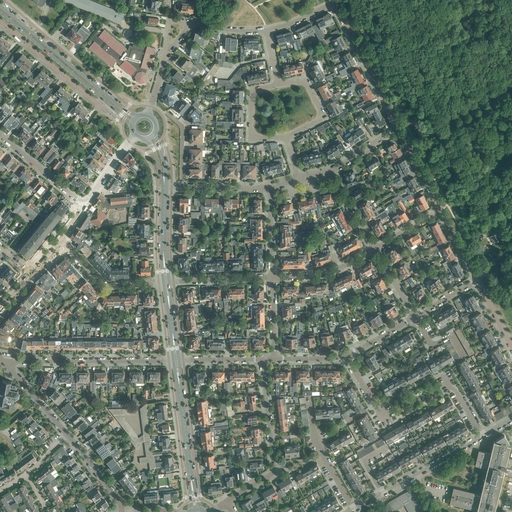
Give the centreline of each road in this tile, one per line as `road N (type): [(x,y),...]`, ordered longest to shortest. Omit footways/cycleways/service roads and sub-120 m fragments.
road 1 (residential): [(396,128),(332,5),(266,30)]
road 2 (secondary): [(138,115),(0,2)]
road 3 (residential): [(7,362),(175,359)]
road 4 (residential): [(226,501),(274,466),(263,358)]
road 5 (residential): [(0,20),(105,110),(109,105)]
road 6 (secondary): [(0,12),(109,105)]
road 7 (residential): [(166,282),(104,286),(60,238)]
road 8 (residential): [(357,509),(322,454),(309,397)]
